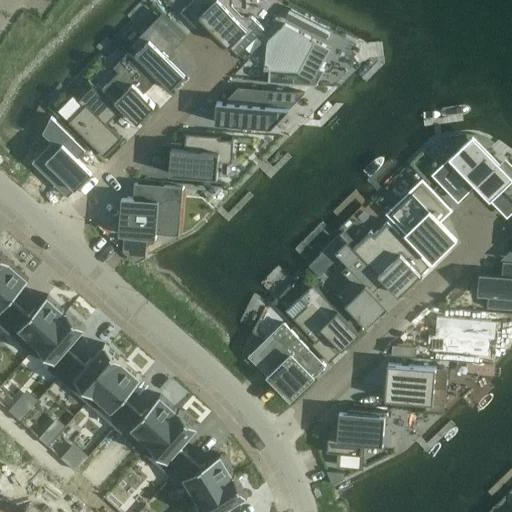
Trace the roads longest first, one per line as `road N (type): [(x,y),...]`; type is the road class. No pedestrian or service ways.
road 1 (residential): [(272,439),(489,233)]
road 2 (residential): [(272,439),(55,236)]
road 3 (residential): [(55,236),(211,75),(214,55)]
